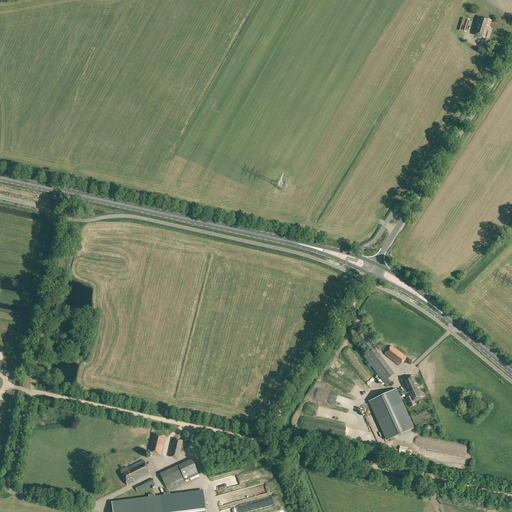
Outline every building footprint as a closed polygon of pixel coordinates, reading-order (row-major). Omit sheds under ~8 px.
[(472,35),(484,38),(487,27),(489,27),(491,21),(478,16),(475,25),(475,26),(472,35)] [(468,20),(463,18),(459,30),(465,32),(468,20)] [(354,331),(358,336),(363,332),(359,327),(354,331)] [(394,374),(363,333),(356,338),(368,354),(364,356),(387,387),(391,383),(387,379),(394,374)] [(384,355),(398,366),(407,357),(391,345),(384,355)] [(405,399),(409,408),(416,405),(414,401),(423,397),(419,388),(418,388),(413,375),(400,381),(406,393),(405,394),(407,398),(405,399)] [(388,438),(414,427),(397,390),(371,401),(388,438)] [(371,424),(377,421),(369,406),(363,409),(371,424)] [(148,451),(161,455),(165,437),(152,434),(148,451)] [(169,456),(179,459),(183,441),(173,439),(169,456)] [(191,459),(160,474),(165,485),(167,488),(174,485),(173,483),(184,478),(185,481),(199,474),(191,459)] [(120,471),(127,485),(134,481),(150,473),(143,460),(128,468),(127,467),(120,471)] [(135,487),(137,492),(152,485),(152,486),(155,485),(155,483),(152,478),(135,487)] [(205,511),(203,491),(169,495),(169,493),(164,493),(164,496),(154,497),(154,494),(149,495),(149,498),(112,502),(113,511),(205,511)]
